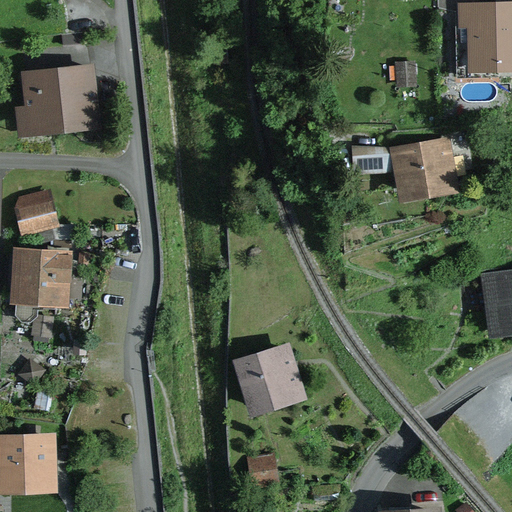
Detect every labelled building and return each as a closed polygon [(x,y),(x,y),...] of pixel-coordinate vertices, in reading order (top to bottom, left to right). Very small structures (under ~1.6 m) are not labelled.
[(511,63),(511,0),(500,0),(501,9),(473,10),(474,65),(511,63)] [(398,65),(399,84),(414,83),(413,64),(398,65)] [(25,75),(31,128),(97,121),(91,68),(25,75)] [(401,151),(408,193),(448,185),(441,144),(401,151)] [(355,148),(356,171),(386,168),(384,149),(355,148)] [(26,232),(35,230),(54,225),(46,191),(25,197),(27,205),(19,207),(26,232)] [(74,225),(54,225),(35,230),(37,241),(54,237),(75,237),(74,225)] [(21,254),(17,314),(22,319),(30,320),(35,315),(36,307),(42,308),(43,296),(57,297),(59,277),(66,278),(68,257),(46,256),(47,248),(36,248),(36,255),(21,254)] [(511,275),(490,278),(496,326),(511,323),(511,275)] [(239,364),(252,406),(300,390),(287,349),(239,364)] [(5,440),(6,483),(50,482),(49,462),(44,462),(44,453),(53,453),(52,438),(5,440)] [(250,458),(254,486),(276,482),(272,454),(250,458)]
